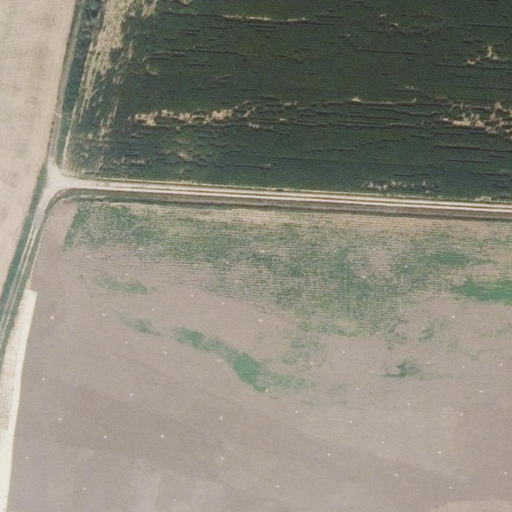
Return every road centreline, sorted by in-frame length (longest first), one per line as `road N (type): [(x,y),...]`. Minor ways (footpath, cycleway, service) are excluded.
road 1 (track): [(511,209),(44,184)]
road 2 (track): [(90,0),(44,184)]
road 3 (track): [(44,184),(0,357)]
